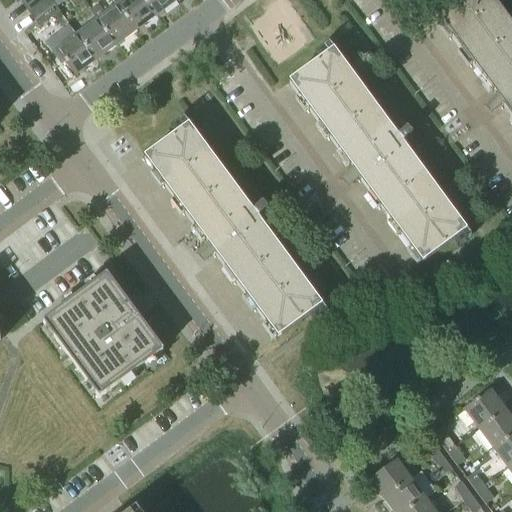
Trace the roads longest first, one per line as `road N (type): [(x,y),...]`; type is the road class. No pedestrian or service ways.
road 1 (residential): [(401,278),(199,15)]
road 2 (tertiary): [(247,385),(85,165)]
road 3 (residential): [(80,511),(247,385)]
road 4 (residential): [(511,162),(388,0)]
road 5 (residential): [(54,122),(199,15)]
road 6 (tertiary): [(325,511),(296,450),(247,385)]
